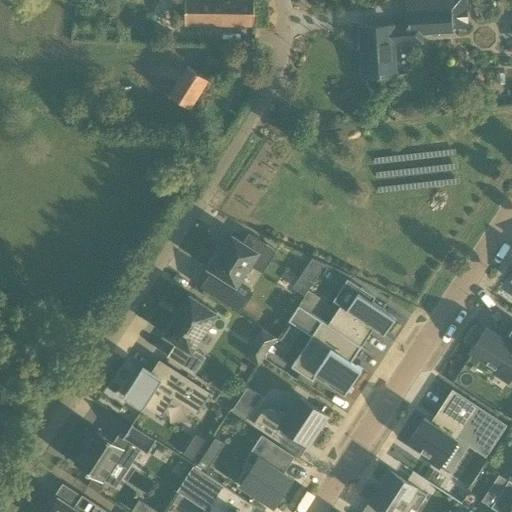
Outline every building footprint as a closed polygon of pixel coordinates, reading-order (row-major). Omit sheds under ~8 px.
[(185,0),(186,27),(235,26),(255,26),(254,0),(185,0)] [(362,78),(395,77),(394,46),(407,45),(407,37),(452,35),(452,29),(468,28),(466,0),(404,0),(406,25),(360,27),(362,78)] [(209,79),(188,66),(182,76),(179,74),(181,71),(164,60),(156,73),(172,84),(174,82),(177,84),(170,95),(190,108),(209,79)] [(151,115),(159,104),(130,84),(122,95),(151,115)] [(211,270),(237,286),(239,282),(265,243),(249,233),(243,241),(233,235),(222,252),(219,250),(208,268),(211,270)] [(211,270),(200,287),(240,313),(254,292),(239,282),(237,286),(211,270)] [(310,288),(315,280),(303,272),(292,287),(305,295),(310,288)] [(310,288),(305,295),(299,304),(311,312),(321,296),(310,288)] [(330,325),(364,347),(375,329),(386,336),(398,318),(374,302),(377,298),(363,289),(349,309),(343,305),(330,325)] [(217,312),(190,295),(182,308),(181,307),(173,320),(173,321),(165,334),(177,342),(167,356),(195,374),(206,356),(194,348),(217,312)] [(299,305),(289,321),(296,326),(306,310),(299,305)] [(293,368),(315,382),(318,376),(347,395),(364,370),(353,363),(364,347),(330,325),(324,321),(293,368)] [(511,325),(503,339),(485,327),(481,333),(479,331),(471,343),(473,345),(469,351),(494,367),(491,371),(511,384),(511,325)] [(268,349),(269,350),(277,338),(262,329),(254,340),(268,349)] [(219,401),(167,367),(159,380),(154,376),(147,387),(144,385),(131,405),(150,417),(153,413),(170,424),(181,406),(205,422),(219,401)] [(425,417),(408,442),(424,453),(422,456),(439,467),(462,432),(488,448),(504,422),(456,390),(438,418),(434,424),(425,417)] [(242,396),(232,410),(243,417),(252,403),(242,396)] [(301,397),(289,416),(266,410),(256,425),(283,443),(291,431),(311,444),(313,440),(316,443),(324,431),(321,429),(329,416),(301,397)] [(94,428),(72,461),(98,479),(117,451),(130,459),(138,446),(144,450),(153,438),(129,422),(121,433),(116,430),(111,439),(94,428)] [(189,445),(183,454),(193,460),(199,451),(206,440),(197,434),(189,445)] [(245,485),(276,505),(292,480),(279,472),(284,463),(273,455),(279,445),(268,438),(262,448),(267,451),(245,485)] [(217,459),(207,452),(200,463),(209,470),(217,459)] [(410,511),(413,508),(416,510),(427,494),(391,471),(371,502),(370,502),(385,511),(410,511)] [(222,511),(259,511),(201,474),(184,499),(205,511),(213,511),(216,507),(222,511)] [(511,511),(511,480),(509,479),(492,507),(497,510),(496,511),(511,511)] [(108,511),(99,505),(82,494),(73,508),(58,497),(53,505),(50,504),(44,511),(108,511)]
